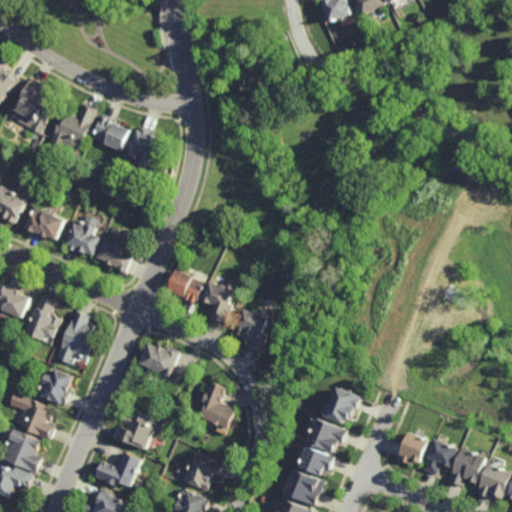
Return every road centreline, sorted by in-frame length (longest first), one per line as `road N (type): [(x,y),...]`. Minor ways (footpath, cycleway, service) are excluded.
road 1 (residential): [(180,0),(197,167),(57,511)]
road 2 (residential): [(139,308),(221,347),(254,385),(264,444),(236,511)]
road 3 (residential): [(195,103),(165,104),(105,87),(0,18)]
road 4 (residential): [(139,308),(0,246)]
road 5 (residential): [(346,511),(397,394)]
